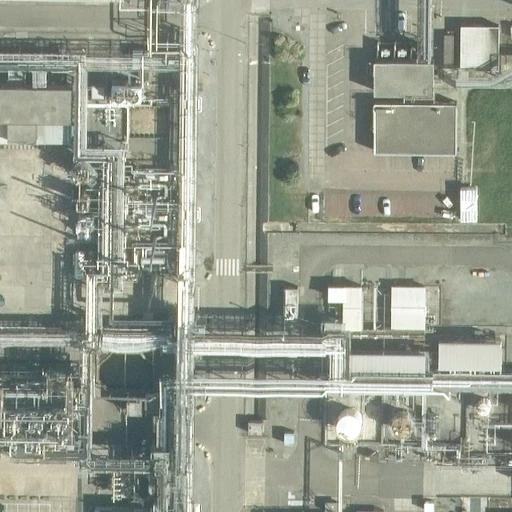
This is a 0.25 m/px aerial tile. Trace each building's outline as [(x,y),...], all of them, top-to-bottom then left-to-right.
[(467,16),(467,41),(497,41),(497,15),(467,16)] [(495,63),(496,46),(461,44),(460,61),(495,63)] [(432,60),(376,59),(374,59),(373,91),(432,92),(432,60)] [(122,74),(122,88),(151,88),(151,74),(122,74)] [(37,119),(72,119),(72,85),(24,85),(24,77),(7,77),(7,85),(0,84),(0,118),(7,119),(7,136),(36,137),(37,119)] [(455,152),(455,102),(373,101),(373,151),(455,152)] [(60,155),(37,155),(37,187),(60,187),(60,155)] [(254,325),(358,333),(360,317),(370,318),(373,275),(354,273),(351,309),(321,307),(323,291),(305,290),(303,311),(255,308),(254,325)] [(400,277),(398,318),(433,320),(435,278),(400,277)] [(511,356),(511,325),(450,324),(450,356),(511,356)] [(436,356),(436,337),(363,338),(363,356),(436,356)] [(0,366),(27,366),(27,349),(0,349),(0,366)] [(275,391),(275,406),(300,407),(300,391),(275,391)] [(363,397),(340,414),(352,430),(375,413),(363,397)]
